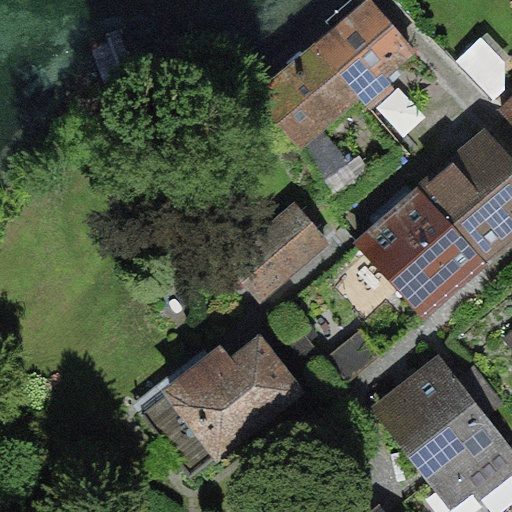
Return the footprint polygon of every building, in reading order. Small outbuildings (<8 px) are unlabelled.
[(371,5),(318,50),(360,98),(369,109),(392,90),(382,78),(411,52),(371,5)] [(318,50),(260,100),(301,148),(360,98),(318,50)] [(485,267),(511,243),(511,177),(482,143),(422,195),(485,267)] [(230,256),(268,299),(339,239),(302,195),(230,256)] [(427,318),(485,267),(422,195),(364,246),(427,318)] [(369,325),(334,354),(355,381),(391,352),(369,325)] [(168,449),(191,478),(300,395),(263,347),(236,367),(226,354),(171,396),(196,428),(168,449)] [(477,368),(458,383),(486,420),(506,405),(477,368)] [(458,383),(447,369),(384,417),(443,493),(463,477),(479,498),(511,472),(511,452),(486,420),(458,383)]
